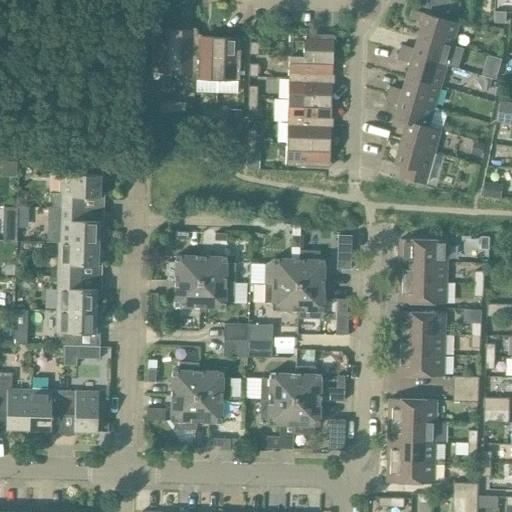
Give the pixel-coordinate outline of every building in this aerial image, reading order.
[(417,35),(451,44),(457,23),(412,10),(410,18),(421,21),(417,35)] [(151,73),(173,73),(174,30),(152,29),(151,73)] [(174,30),(173,73),(195,74),(196,36),(197,36),(197,30),(174,30)] [(289,56),(332,57),(333,35),(290,34),(289,56)] [(402,45),(400,52),(445,65),(457,69),(463,48),(451,44),(417,35),(413,49),(402,45)] [(218,36),(197,36),(196,36),(195,74),(194,80),(217,80),(218,36)] [(218,36),(217,80),(239,81),(240,37),(218,36)] [(258,42),(250,42),(249,55),(258,55),(258,42)] [(439,86),(445,65),(400,52),(398,60),(409,63),(406,76),(439,86)] [(331,79),(332,57),(289,56),(289,78),(331,79)] [(258,64),(249,64),(249,77),(257,77),(258,64)] [(388,94),(433,107),(439,86),(406,76),(402,90),(390,87),(388,94)] [(331,101),(331,79),(289,78),(288,99),(331,101)] [(248,98),(257,99),(257,86),(249,86),(248,98)] [(388,94),(386,101),(398,104),(395,118),(406,121),(428,127),(428,126),(433,107),(388,94)] [(257,99),(248,98),(248,111),(256,111),(257,99)] [(330,122),(331,101),(288,99),(287,121),(330,122)] [(173,111),(173,102),(160,102),(160,111),(173,111)] [(173,102),(173,111),(184,112),(184,103),(173,102)] [(203,118),(216,119),(216,110),(203,109),(203,118)] [(216,110),(216,119),(228,119),(228,110),(216,110)] [(395,118),(393,124),(404,127),(400,142),(434,152),(440,130),(428,126),(428,127),(406,121),(395,118)] [(287,143),(329,144),(330,122),(287,121),(287,143)] [(247,129),(247,142),(255,142),(256,130),(247,129)] [(255,155),(255,142),(247,142),(246,154),(255,155)] [(425,184),(434,152),(400,142),(394,163),(401,166),(398,176),(425,184)] [(329,144),(287,143),(286,165),(329,167),(329,144)] [(98,149),(73,148),(72,162),(97,163),(98,149)] [(59,208),(59,209),(83,209),(84,197),(100,197),(100,175),(60,173),(59,194),(50,193),(50,208),(59,208)] [(48,207),(47,243),(58,243),(98,244),(99,221),(83,221),(83,209),(59,209),(59,208),(50,208),(48,207)] [(292,235),(291,248),(299,249),(300,235),(300,226),(292,226),(292,235)] [(189,232),(176,231),(176,240),(189,240),(189,232)] [(227,233),(214,233),(214,241),(227,241),(227,233)] [(351,248),(352,236),(338,235),(337,247),(351,248)] [(489,236),(481,236),(480,249),(489,249),(489,236)] [(400,260),(446,262),(447,242),(400,240),(400,260)] [(98,244),(58,243),(57,277),(82,278),(82,265),(98,266),(98,244)] [(297,285),(322,286),(323,260),(318,260),(318,253),(299,252),(298,260),(299,260),(297,285)] [(175,281),(200,282),(201,257),(175,256),(175,262),(167,262),(166,281),(175,281)] [(201,257),(200,282),(226,283),(226,282),(235,282),(235,264),(227,263),(227,258),(201,257)] [(266,264),(265,283),(274,283),(274,285),(297,285),(299,260),(298,260),(274,259),(274,261),(266,264)] [(446,282),(446,262),(400,260),(399,280),(446,282)] [(474,283),(483,283),(483,271),(474,271),(474,283)] [(82,278),(57,277),(56,311),(96,312),(97,289),(82,289),(82,278)] [(446,282),(399,280),(398,301),(445,303),(446,282)] [(199,306),(200,282),(175,281),(175,307),(180,307),(180,315),(199,315),(200,306),(199,306)] [(226,283),(200,282),(199,306),(200,306),(225,307),(225,302),(234,303),(235,282),(226,282),(226,283)] [(274,283),(265,283),(264,303),(272,303),(272,308),(295,309),(296,309),(297,285),(274,285),(274,283)] [(483,283),(474,283),(473,296),(482,296),(483,283)] [(322,310),(322,286),(297,285),(296,309),(295,309),(295,319),(312,320),(316,310),(322,310)] [(158,294),(150,293),(150,306),(157,306),(158,294)] [(511,314),(511,304),(487,304),(487,317),(511,317),(511,314)] [(96,334),(96,312),(56,311),(55,345),(65,345),(80,345),(80,333),(96,334)] [(397,333),(444,335),(444,314),(398,313),(397,333)] [(472,322),(471,336),(480,336),(480,323),(472,322)] [(223,339),(247,340),(248,323),(224,323),(223,339)] [(248,323),(247,340),(271,340),(271,324),(248,323)] [(26,326),(16,326),(16,343),(26,344),(26,326)] [(397,353),(443,355),(444,335),(397,333),(397,353)] [(480,336),(471,336),(471,348),(479,348),(480,336)] [(246,356),(247,340),(223,339),(222,355),(246,356)] [(271,340),(247,340),(246,356),(270,357),(271,340)] [(485,356),(494,357),(494,344),(486,344),(485,356)] [(80,345),(65,345),(64,364),(76,364),(76,357),(79,357),(99,358),(99,346),(80,345)] [(442,375),(443,355),(397,353),(396,374),(442,375)] [(494,369),(494,357),(485,356),(485,369),(494,369)] [(148,369),(147,382),(155,382),(156,370),(156,360),(148,360),(148,369)] [(172,396),(196,397),(197,372),(198,372),(198,363),(178,363),(178,371),(173,371),(172,396)] [(294,375),(294,399),(319,400),(319,375),(314,375),(314,367),(295,366),(294,375)] [(5,429),(27,430),(29,390),(11,389),(11,373),(0,372),(0,412),(6,413),(5,429)] [(197,372),(196,397),(221,398),(230,398),(230,378),(223,378),(223,373),(198,372),(197,372)] [(261,399),(294,399),(294,375),(270,375),(269,379),(262,379),(261,399)] [(345,376),(337,375),(337,388),(344,388),(345,376)] [(453,388),(478,389),(479,376),(453,375),(453,388)] [(51,415),(62,415),(63,391),(48,391),(48,379),(33,378),(32,390),(29,390),(27,430),(50,431),(51,415)] [(478,402),(478,389),(453,388),(453,401),(478,402)] [(63,391),(62,415),(74,415),(74,431),(97,432),(98,392),(63,391)] [(195,421),(196,397),(172,396),(171,422),(176,422),(176,429),(196,430),(196,421),(195,421)] [(221,398),(196,397),(195,421),(196,421),(220,422),(221,398)] [(484,397),(483,410),(509,411),(509,398),(484,397)] [(293,424),(294,399),(261,399),(261,419),(269,419),(269,423),(293,424)] [(319,400),(294,399),(293,424),(295,424),(294,434),(314,434),(315,425),(318,425),(319,400)] [(388,420),(435,422),(436,401),(389,399),(388,420)] [(165,409),(147,409),(147,421),(165,422),(165,409)] [(509,411),(483,410),(483,423),(508,423),(509,411)] [(346,421),(329,420),(329,449),(346,449),(346,421)] [(434,442),(435,422),(388,420),(387,440),(434,442)] [(468,430),(468,443),(477,443),(477,430),(468,430)] [(268,436),(268,448),(279,449),(280,436),(268,436)] [(434,462),(434,442),(387,440),(387,461),(434,462)] [(477,443),(468,443),(467,455),(476,456),(477,443)] [(482,451),(482,464),(491,464),(491,451),(482,451)] [(434,462),(387,461),(386,481),(433,483),(434,462)] [(491,464),(482,464),(482,476),(490,476),(491,464)] [(451,511),(464,511),(466,483),(453,482),(451,511)] [(477,511),(478,483),(466,483),(464,511),(477,511)] [(432,494),(419,494),(419,503),(432,503),(432,494)] [(378,506),(391,506),(391,498),(378,497),(378,506)] [(403,498),(391,498),(391,506),(403,507),(403,498)]
